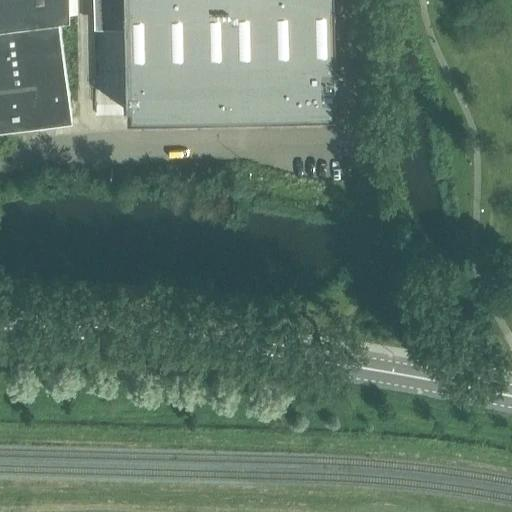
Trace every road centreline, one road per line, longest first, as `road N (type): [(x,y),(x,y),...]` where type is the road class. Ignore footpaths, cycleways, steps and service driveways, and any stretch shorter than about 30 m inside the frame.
road 1 (unclassified): [(511,396),(193,341),(0,338)]
road 2 (unclassified): [(0,161),(97,148),(343,145)]
road 3 (unknown): [(95,0),(97,148)]
